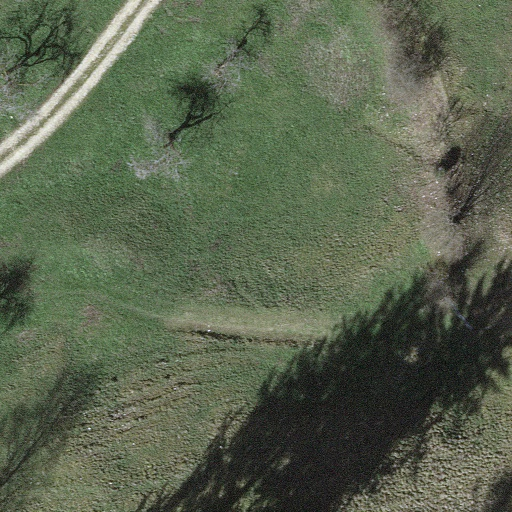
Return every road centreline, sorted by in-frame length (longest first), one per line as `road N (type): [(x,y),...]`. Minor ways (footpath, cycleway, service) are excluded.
road 1 (track): [(147,0),(67,101),(0,161)]
road 2 (track): [(511,258),(487,245),(482,213),(511,134)]
